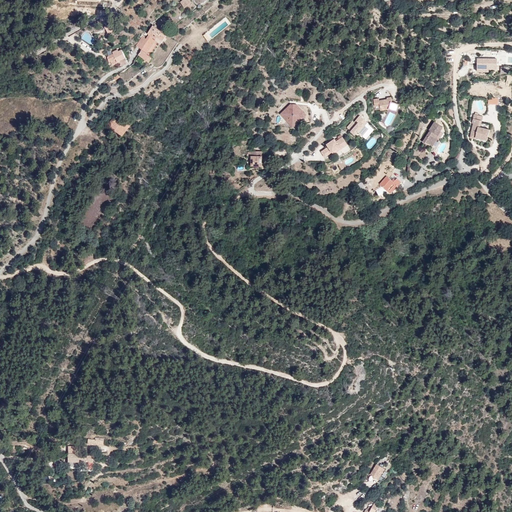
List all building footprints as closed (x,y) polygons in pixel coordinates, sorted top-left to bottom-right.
[(111,24),(105,27),(109,34),(114,31),(111,24)] [(148,40),(142,49),(147,53),(156,40),(161,43),(167,35),(153,25),(148,33),(150,34),(151,35),(148,40)] [(137,45),(142,49),(148,40),(146,39),(142,37),(137,45)] [(142,49),(139,54),(150,62),(152,58),(147,54),(147,53),(142,49)] [(116,54),(115,53),(109,56),(109,57),(108,57),(108,58),(109,58),(110,61),(112,61),(113,65),(120,62),(120,63),(121,62),(123,65),(129,62),(123,51),(116,54)] [(484,60),(484,59),(477,59),(477,69),(489,69),(497,69),(497,59),(496,59),(488,59),(487,59),(488,60),(484,60)] [(379,99),(374,99),(375,106),(380,105),(381,110),(389,109),(397,111),(399,104),(393,102),(392,98),(387,99),(379,101),(379,99)] [(306,115),(297,105),(295,107),(295,108),(292,108),(292,107),(291,105),(281,114),(288,121),(289,120),(292,122),(296,122),(298,120),(299,121),(306,115)] [(118,113),(109,124),(123,135),(132,124),(118,113)] [(353,121),(347,127),(355,134),(358,131),(362,135),(368,128),(365,125),(367,122),(360,115),(357,118),(358,120),(360,121),(357,124),(355,123),(353,121)] [(474,124),(472,133),(477,134),(476,138),(488,140),(491,129),(481,128),(479,127),(480,123),(482,123),(484,117),(475,115),(473,124),(474,124)] [(436,138),(441,131),(440,130),(443,127),(435,122),(430,129),(430,130),(423,142),(425,143),(426,141),(429,143),(433,146),(430,150),(434,152),(441,141),(439,140),(436,138)] [(386,131),(392,135),(396,130),(390,126),(386,131)] [(340,147),(341,149),(347,144),(342,137),(337,141),(335,139),(332,141),(330,142),(327,144),(329,147),(322,151),(325,157),(332,152),(340,147)] [(263,160),(263,151),(252,151),(252,165),(262,165),(263,161),(262,161),(262,160),(263,160)] [(381,184),(387,190),(390,187),(393,190),(394,191),(402,182),(397,178),(396,180),(394,182),(393,180),(387,176),(381,184)] [(380,197),(387,193),(383,186),(376,190),(380,197)] [(360,241),(353,239),(351,246),(358,248),(360,241)] [(76,461),(86,461),(86,455),(75,455),(75,453),(68,453),(68,461),(76,461)] [(385,469),(377,464),(371,474),(378,479),(385,469)]
